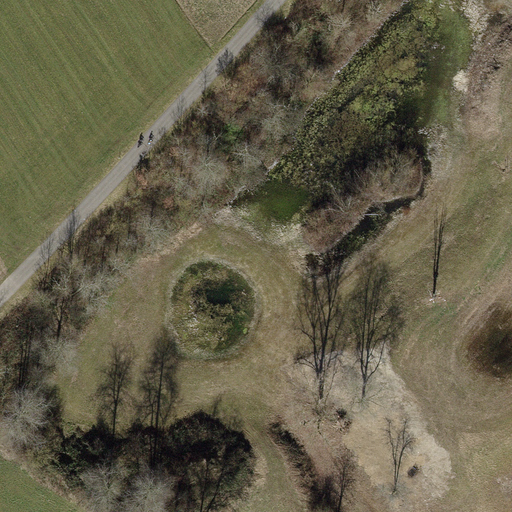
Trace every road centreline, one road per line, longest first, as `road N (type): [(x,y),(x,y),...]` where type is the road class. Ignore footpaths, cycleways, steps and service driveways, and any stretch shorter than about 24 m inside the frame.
road 1 (track): [(363,511),(288,399),(281,349),(316,304),(438,208),(454,171),(447,56),(470,12),(489,0)]
road 2 (track): [(272,0),(0,295)]
